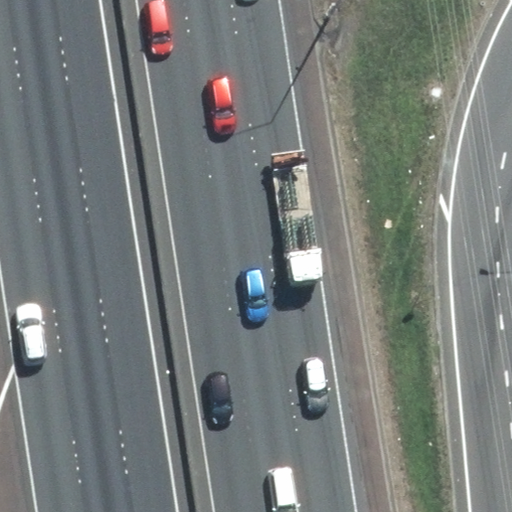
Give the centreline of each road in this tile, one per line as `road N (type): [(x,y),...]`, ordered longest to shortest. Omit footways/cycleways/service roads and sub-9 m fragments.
road 1 (motorway): [(129,511),(52,0)]
road 2 (motorway): [(179,0),(256,511)]
road 3 (motorway): [(511,148),(498,235),(511,418)]
